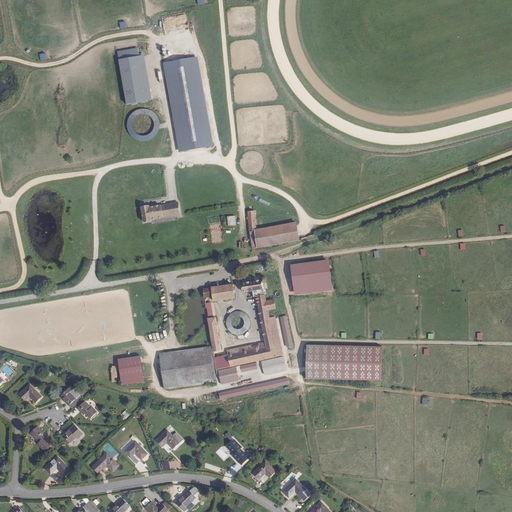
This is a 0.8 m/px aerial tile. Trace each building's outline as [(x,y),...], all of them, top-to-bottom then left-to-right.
[(150,101),(144,55),(139,55),(138,48),(117,51),(124,104),(150,101)] [(164,63),(179,152),(214,146),(199,57),(164,63)] [(139,143),(162,131),(150,107),(139,112),(141,116),(136,119),(138,121),(130,125),(139,143)] [(160,209),(177,205),(177,204),(148,210),(148,209),(141,210),(144,225),(146,224),(151,223),(151,222),(162,220),(160,209)] [(177,218),(180,217),(177,205),(160,209),(162,220),(177,216),(177,218)] [(254,213),(247,214),(249,234),(257,233),(254,213)] [(227,226),(235,225),(234,216),(226,217),(227,226)] [(280,229),(258,232),(258,233),(249,234),(250,250),(282,246),(299,241),(294,224),(280,229)] [(328,260),(289,264),(293,295),(331,291),(328,260)] [(242,285),(244,295),(253,293),(265,291),(264,285),(267,285),(266,280),(261,281),(261,282),(242,285)] [(234,287),(229,288),(204,292),(205,300),(213,298),(214,303),(236,299),(234,287)] [(258,363),(285,357),(277,319),(271,321),(270,313),(278,312),(276,301),(267,303),(265,291),(253,293),(255,300),(258,299),(266,344),(260,346),(260,347),(254,348),(254,347),(227,352),(228,357),(215,360),(217,371),(258,363)] [(251,318),(232,310),(224,330),(243,338),(251,318)] [(293,346),(286,316),(280,317),(286,348),(293,346)] [(209,321),(210,328),(213,347),(214,354),(222,353),(216,319),(209,321)] [(214,354),(213,347),(155,357),(162,393),(219,384),(217,371),(215,360),(214,354)] [(332,350),(309,349),(308,381),(330,382),(332,350)] [(140,357),(118,360),(121,386),(144,383),(140,357)] [(285,359),(263,363),(266,376),(288,372),(285,359)] [(104,379),(104,382),(117,381),(117,364),(97,365),(98,379),(104,379)] [(238,368),(220,372),(222,385),(240,381),(238,368)] [(219,400),(289,385),(288,378),(218,393),(219,400)] [(36,403),(42,397),(30,385),(20,395),(25,401),(30,397),(36,403)] [(70,406),(76,400),(71,393),(72,392),(69,389),(62,395),(65,399),(64,400),(70,406)] [(72,409),(79,403),(76,400),(70,406),(72,409)] [(85,402),(78,408),(84,415),(86,414),(91,419),(97,413),(92,408),(91,408),(85,402)] [(125,419),(131,414),(126,409),(120,415),(125,419)] [(37,427),(30,434),(39,443),(38,444),(45,452),(52,445),(44,437),(46,436),(37,427)] [(83,434),(77,427),(71,432),(70,431),(64,436),(64,437),(70,443),(76,438),(77,439),(83,434)] [(173,436),(168,431),(157,441),(163,447),(167,443),(173,449),(183,440),(177,432),(173,436)] [(64,437),(61,439),(67,446),(70,443),(64,437)] [(234,456),(242,465),(253,455),(250,452),(247,456),(241,450),(242,449),(234,440),(228,447),(235,455),(234,456)] [(141,461),(148,454),(135,442),(124,452),(131,458),(135,454),(141,461)] [(113,472),(119,466),(107,453),(93,467),(99,473),(107,466),(113,472)] [(65,477),(71,471),(58,457),(45,469),(51,475),(57,469),(65,477)] [(161,463),(163,470),(170,467),(167,461),(161,463)] [(275,483),(281,477),(266,461),(254,473),(259,480),(266,473),(275,483)] [(304,500),(310,495),(296,480),(282,492),(289,498),(296,492),(304,500)] [(184,511),(187,508),(186,507),(196,497),(194,496),(197,493),(193,489),(190,492),(189,491),(179,500),(180,502),(178,504),(184,511)] [(123,511),(130,505),(124,498),(113,509),(115,510),(112,511),(123,511)] [(96,511),(100,509),(91,500),(78,511),(96,511)] [(158,508),(152,502),(145,508),(149,511),(167,511),(169,511),(162,504),(158,508)] [(330,511),(321,502),(311,511),(330,511)]
